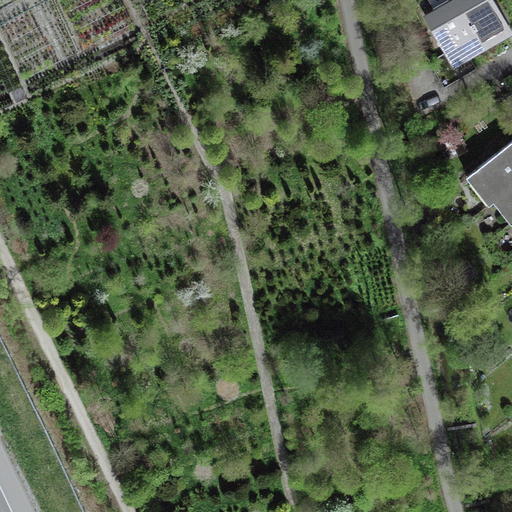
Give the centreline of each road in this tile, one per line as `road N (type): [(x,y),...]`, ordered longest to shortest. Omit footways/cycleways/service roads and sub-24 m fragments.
road 1 (unclassified): [(349,0),(458,511)]
road 2 (track): [(129,511),(0,246)]
